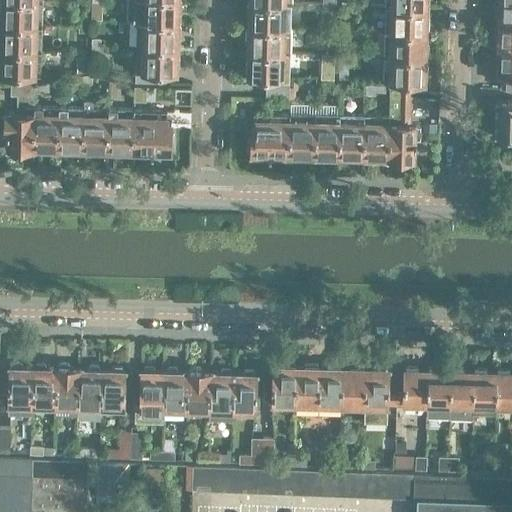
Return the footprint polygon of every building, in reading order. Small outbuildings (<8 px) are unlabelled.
[(42,24),(42,0),(2,0),(2,7),(0,8),(0,19),(2,21),(2,23),(42,24)] [(181,0),(137,0),(137,20),(178,21),(178,11),(181,10),(181,0)] [(289,26),(290,1),(250,0),(250,2),(247,4),(247,13),(250,16),(250,25),(289,26)] [(511,22),(511,0),(495,0),(495,11),(498,11),(498,15),(497,21),(498,21),(498,22),(511,22)] [(426,16),(426,6),(385,5),(384,30),(426,31),(426,29),(429,27),(429,18),(426,16)] [(92,8),(92,19),(101,19),(102,8),(92,8)] [(178,23),(178,21),(137,20),(136,45),(177,46),(177,36),(180,34),(181,25),(178,23)] [(511,47),(511,22),(498,22),(498,24),(495,24),(494,36),(498,36),(497,39),(497,45),(497,47),(511,47)] [(41,49),(42,24),(2,23),(1,32),(0,33),(0,44),(1,46),(1,48),(41,49)] [(87,32),(87,25),(78,25),(78,33),(87,32)] [(289,51),(289,26),(250,25),(250,27),(247,29),(246,38),(249,40),(249,50),(289,51)] [(426,41),(426,31),(384,30),(383,55),(425,56),(425,54),(428,52),(428,43),(426,41)] [(101,52),(101,44),(91,43),(91,52),(101,52)] [(177,56),(177,46),(136,45),(135,81),(160,82),(160,71),(176,71),(177,69),(180,67),(180,58),(177,56)] [(511,47),(497,47),(497,49),(494,49),(494,61),(497,61),(497,64),(496,64),(496,70),(497,70),(497,72),(511,72),(511,47)] [(40,73),(41,49),(1,48),(1,57),(0,57),(0,70),(0,71),(0,73),(11,73),(11,84),(35,85),(35,82),(40,83),(40,73)] [(288,77),(289,51),(249,50),(249,60),(246,62),(245,71),(248,73),(248,76),(266,76),(288,77)] [(348,62),(348,54),(340,54),(339,62),(348,62)] [(425,66),(425,56),(383,55),(383,81),(389,81),(412,81),(424,81),(424,79),(428,77),(428,68),(425,66)] [(287,88),(288,77),(266,76),(266,87),(287,88)] [(412,92),(412,81),(389,81),(389,91),(412,92)] [(34,105),(35,85),(11,84),(11,94),(17,94),(17,112),(5,112),(5,114),(2,115),(2,125),(5,127),(5,129),(7,129),(7,132),(8,132),(7,147),(10,147),(12,150),(21,150),(23,147),(33,147),(34,105)] [(376,95),(376,86),(377,84),(366,84),(366,95),(376,95)] [(287,98),(287,97),(287,88),(266,87),(266,97),(281,98),(287,98)] [(412,107),(412,96),(388,96),(388,117),(389,117),(388,157),(398,157),(400,161),(409,161),(411,158),(414,158),(414,143),(415,143),(415,139),(414,139),(414,138),(420,138),(420,125),(415,125),(415,123),(406,123),(406,117),(408,117),(408,107),(412,107)] [(511,99),(505,99),(497,99),(497,98),(496,98),(495,137),(496,137),(496,135),(511,135),(511,99)] [(314,154),(315,105),(290,104),(290,105),(290,112),(290,114),(289,153),(289,154),(291,157),(301,157),(303,154),(314,154)] [(58,147),(59,106),(34,105),(33,147),(34,147),(43,147),(45,150),(54,150),(56,147),(58,147)] [(338,155),(340,115),(340,106),(315,105),(314,154),(316,157),(326,158),(328,155),(338,155)] [(83,148),(84,107),(59,106),(58,147),(68,148),(69,151),(79,151),(81,148),(83,148)] [(108,149),(109,108),(84,107),(83,148),(92,148),(94,151),(104,152),(106,149),(108,149)] [(135,150),(136,109),(109,108),(108,149),(117,149),(119,152),(129,152),(131,149),(132,149),(132,150),(135,150)] [(167,110),(159,109),(136,109),(135,150),(150,150),(150,151),(153,151),(153,150),(170,151),(170,147),(173,147),(174,134),(171,134),(171,130),(166,130),(167,110)] [(289,153),(290,114),(290,112),(256,112),(256,124),(256,132),(252,132),(252,136),(249,136),(248,149),(251,149),(251,153),(265,153),(266,156),(276,156),(278,153),(289,153)] [(363,156),(364,116),(340,115),(338,155),(339,155),(341,158),(350,158),(352,155),(363,156)] [(389,117),(388,117),(364,116),(363,156),(365,156),(367,159),(377,159),(379,156),(387,156),(387,157),(388,157),(389,117)] [(32,403),(33,367),(23,366),(22,363),(14,363),(12,366),(9,366),(8,413),(32,413),(32,403)] [(78,414),(78,404),(79,368),(79,366),(70,366),(68,364),(65,363),(62,363),(59,363),(57,365),(55,365),(55,367),(54,404),(54,413),(78,414)] [(295,402),(297,366),(295,366),(295,364),(282,363),(282,365),(273,365),(272,402),(295,402)] [(54,404),(55,367),(46,367),(44,364),(36,364),(35,367),(33,367),(32,403),(54,404)] [(319,403),(320,366),(318,366),(318,364),(305,364),(305,366),(297,366),(295,402),(319,403)] [(341,403),(342,367),(341,367),(341,365),(328,364),(328,367),(320,366),(319,403),(341,403)] [(101,405),(102,369),(100,368),(98,365),(90,365),(88,368),(79,368),(78,404),(101,405)] [(364,404),(365,368),(364,368),(364,365),(351,365),(351,367),(342,367),(341,403),(364,404)] [(111,369),(102,369),(101,405),(124,406),(125,369),(123,369),(121,366),(113,366),(111,369)] [(163,406),(164,370),(155,369),(153,366),(145,366),(144,369),(141,369),(140,406),(163,406)] [(210,408),(211,371),(211,369),(202,369),(200,367),(197,366),(194,366),(191,366),(189,369),(187,369),(187,370),(187,407),(210,408)] [(373,368),(365,368),(364,404),(396,405),(396,393),(388,392),(389,368),(387,368),(387,366),(374,366),(373,368)] [(427,401),(428,369),(418,369),(418,366),(405,366),(404,401),(427,401)] [(451,370),(450,370),(441,369),(441,367),(428,366),(428,369),(427,401),(450,402),(451,370)] [(187,407),(187,370),(178,370),(176,367),(168,367),(166,370),(164,370),(163,406),(187,407)] [(474,370),(473,370),(463,370),(464,367),(451,367),(450,370),(451,370),(450,402),(473,403),(474,370)] [(233,408),(234,372),(232,372),(230,369),(222,368),(220,371),(211,371),(210,408),(233,408)] [(496,403),(497,371),(496,371),(486,371),(486,368),(473,368),(473,370),(474,370),(473,403),(496,403)] [(511,403),(511,371),(509,371),(509,369),(496,368),(496,371),(497,371),(496,403),(511,403)] [(243,372),(234,372),(233,408),(256,409),(257,372),(255,372),(253,369),(245,369),(243,372)] [(11,427),(5,426),(0,426),(0,451),(10,452),(11,427)] [(130,457),(131,431),(120,431),(119,447),(108,447),(107,456),(130,457)] [(162,458),(162,450),(150,450),(151,446),(142,446),(143,432),(131,431),(130,457),(162,458)] [(262,463),(263,437),(252,437),(251,454),(240,453),(239,462),(262,463)] [(275,437),(263,437),(262,463),(274,463),(275,437)] [(395,441),(394,453),(406,453),(406,442),(395,441)] [(31,453),(31,445),(19,444),(19,452),(31,453)] [(53,454),(54,446),(31,445),(31,453),(53,454)] [(76,455),(77,447),(54,446),(53,454),(76,455)] [(88,447),(77,447),(76,455),(88,455),(88,447)] [(175,451),(162,450),(162,458),(175,459),(175,451)] [(208,461),(209,452),(196,452),(195,460),(208,461)] [(220,452),(209,452),(208,461),(220,461),(220,452)] [(414,455),(394,454),(394,467),(413,468),(414,455)] [(0,511),(30,511),(33,458),(0,456),(0,511)] [(294,464),(294,456),(282,456),(282,464),(294,464)] [(307,456),(294,456),(294,464),(306,464),(307,456)] [(416,468),(425,468),(426,456),(417,456),(416,468)] [(339,466),(340,457),(328,457),(328,465),(339,466)] [(352,458),(340,457),(339,466),(352,466),(352,458)] [(448,469),(449,457),(440,457),(440,469),(448,469)] [(448,469),(457,469),(457,457),(449,457),(448,469)] [(89,461),(33,458),(30,511),(87,511),(89,461)] [(375,459),(363,458),(363,466),(375,467),(375,459)] [(494,471),(495,459),(486,459),(485,471),(494,471)] [(503,459),(495,459),(494,471),(503,471),(503,459)] [(202,489),(203,465),(192,464),(192,488),(202,489)] [(213,489),(214,465),(203,465),(202,489),(213,489)] [(223,490),(224,466),(214,465),(213,489),(223,490)] [(234,490),(235,466),(224,466),(223,490),(234,490)] [(245,491),(246,467),(235,466),(234,490),(245,491)] [(255,491),(256,467),(246,467),(245,491),(255,491)] [(266,491),(267,467),(256,467),(255,491),(266,491)] [(277,492),(278,468),(267,467),(266,491),(277,492)] [(288,492),(289,468),(278,468),(277,492),(288,492)] [(299,493),(300,469),(289,468),(288,492),(299,493)] [(310,493),(311,469),(300,469),(299,493),(310,493)] [(321,494),(322,470),(311,469),(310,493),(321,494)] [(332,494),(333,470),(322,470),(321,494),(332,494)] [(343,495),(344,471),(333,470),(332,494),(343,495)] [(354,495),(355,471),(344,471),(343,495),(354,495)] [(365,496),(366,472),(355,471),(354,495),(365,496)] [(377,496),(378,472),(366,472),(365,496),(377,496)] [(389,497),(390,473),(378,472),(377,496),(389,497)] [(401,497),(402,473),(390,473),(389,497),(401,497)] [(413,498),(414,474),(402,473),(401,497),(413,498)] [(511,511),(511,477),(414,474),(413,498),(417,498),(416,511),(511,511)]
